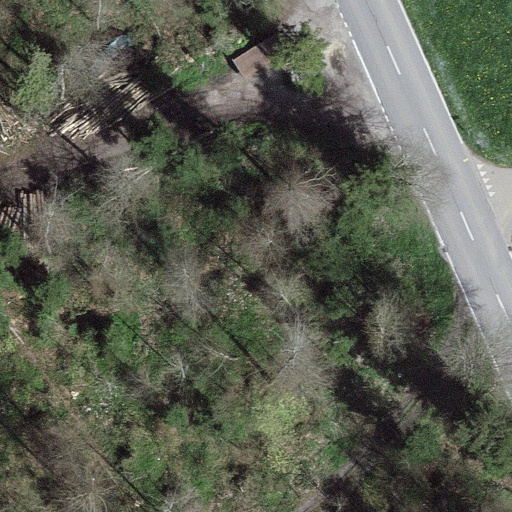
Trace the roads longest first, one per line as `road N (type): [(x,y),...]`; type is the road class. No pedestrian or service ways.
road 1 (track): [(0,169),(390,56)]
road 2 (secondary): [(511,328),(365,0)]
road 3 (track): [(499,300),(360,455),(296,511)]
